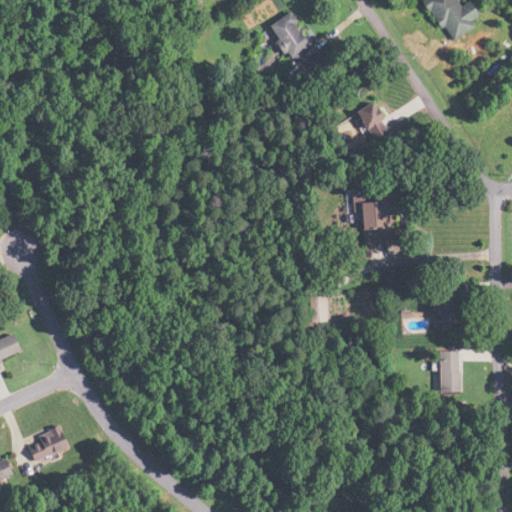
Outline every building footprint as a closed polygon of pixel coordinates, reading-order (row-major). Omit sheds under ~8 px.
[(415,0),(417,2),(416,3),(441,41),(473,20),(459,0),(452,5),(449,0),(415,0)] [(258,26),(284,59),(304,43),(279,10),(258,26)] [(343,110),(357,141),(379,131),(364,100),(343,110)] [(348,200),(349,243),(376,242),(375,200),(348,200)] [(394,333),(440,331),(439,308),(393,309),(394,333)] [(8,333),(0,336),(0,356),(15,351),(8,333)] [(450,351),(430,351),(430,388),(450,388),(450,351)] [(29,462),(63,446),(54,425),(19,441),(29,462)] [(0,478),(8,475),(0,456),(0,478)]
